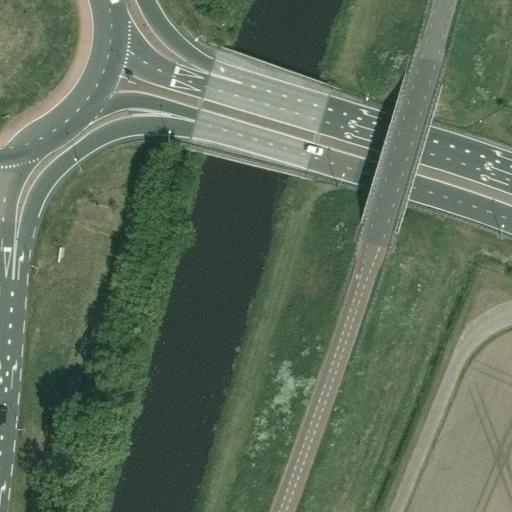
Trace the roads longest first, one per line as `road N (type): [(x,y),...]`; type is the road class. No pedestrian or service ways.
road 1 (tertiary): [(283,511),(373,250),(443,0)]
road 2 (trunk): [(197,116),(511,214)]
road 3 (trunk): [(511,175),(208,81)]
road 4 (trunk): [(0,280),(40,189),(69,158),(112,131),(197,116)]
road 5 (trunk): [(0,280),(4,200),(21,155)]
